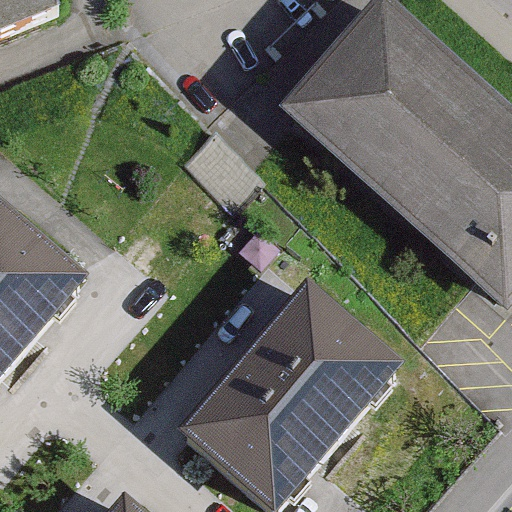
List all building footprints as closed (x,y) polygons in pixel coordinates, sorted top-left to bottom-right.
[(0,0),(0,45),(62,20),(54,0),(0,0)] [(511,303),(511,110),(392,1),(290,114),(507,310),(511,303)] [(265,191),(216,141),(188,168),(237,218),(265,191)] [(0,381),(92,275),(0,195),(0,381)] [(269,511),(288,511),(412,369),(316,287),(185,439),(269,511)] [(142,511),(131,502),(122,511),(142,511)]
